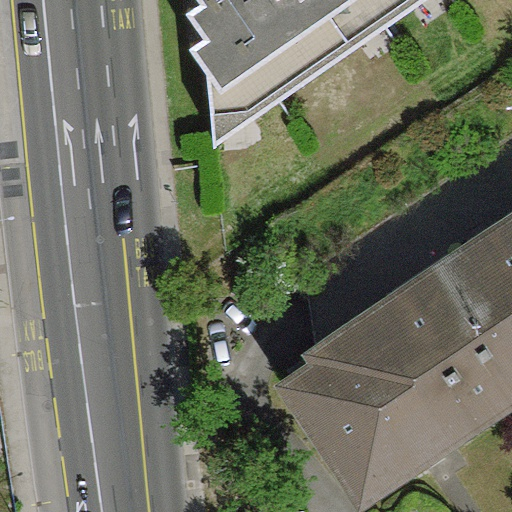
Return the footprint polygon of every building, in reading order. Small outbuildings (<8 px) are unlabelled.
[(216,142),(420,0),(200,0),(189,8),(206,32),(193,42),(210,68),(216,142)] [(511,65),(375,157),(408,206),(511,136),(511,65)] [(511,136),(408,206),(304,275),(319,350),(448,265),(511,222),(511,136)] [(375,157),(272,226),(304,275),(408,206),(375,157)] [(511,222),(448,265),(511,360),(511,222)] [(511,395),(511,360),(448,265),(319,350),(290,369),(295,378),(290,382),(364,493),(511,395)]
